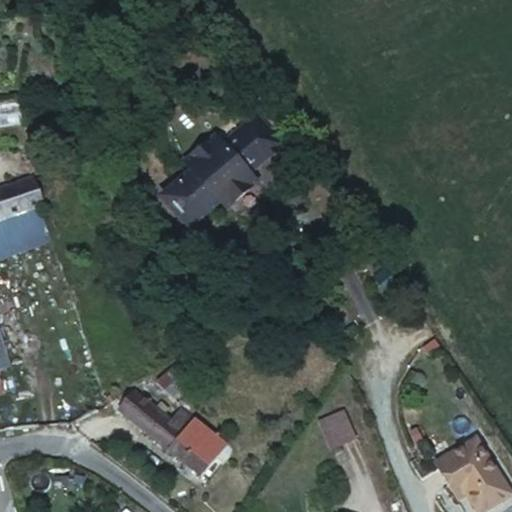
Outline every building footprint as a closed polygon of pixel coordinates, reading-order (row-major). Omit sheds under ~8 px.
[(0,111),(0,131),(24,127),(21,108),(0,111)] [(168,180),(135,204),(159,240),(192,217),(205,232),(238,209),(230,198),(246,185),(243,182),(272,162),(245,126),(219,145),(217,141),(200,154),(192,144),(159,167),(168,180)] [(0,224),(41,212),(51,209),(42,183),(0,195),(0,224)] [(0,259),(50,245),(41,212),(0,224),(0,259)] [(177,385),(160,402),(182,421),(197,404),(177,385)] [(220,455),(182,421),(160,402),(154,397),(142,411),(131,402),(115,420),(192,487),(220,455)] [(328,445),(354,437),(345,407),(319,416),(328,445)] [(468,438),(423,462),(442,499),(455,492),(465,511),(466,511),(497,495),(468,438)]
